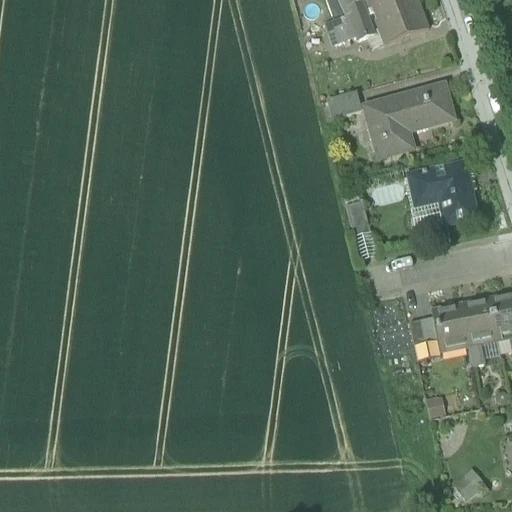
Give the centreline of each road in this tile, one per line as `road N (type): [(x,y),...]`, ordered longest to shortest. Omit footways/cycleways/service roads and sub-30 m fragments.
road 1 (residential): [(511,178),(455,0)]
road 2 (residential): [(384,279),(511,251)]
